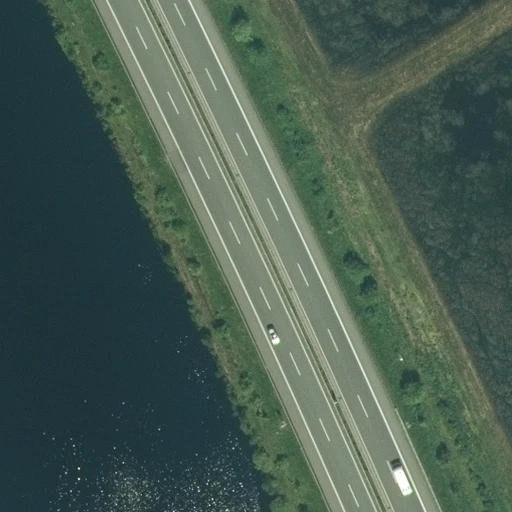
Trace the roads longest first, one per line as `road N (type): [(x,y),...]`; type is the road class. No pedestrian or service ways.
road 1 (motorway): [(123,0),(360,511)]
road 2 (motorway): [(409,511),(173,0)]
